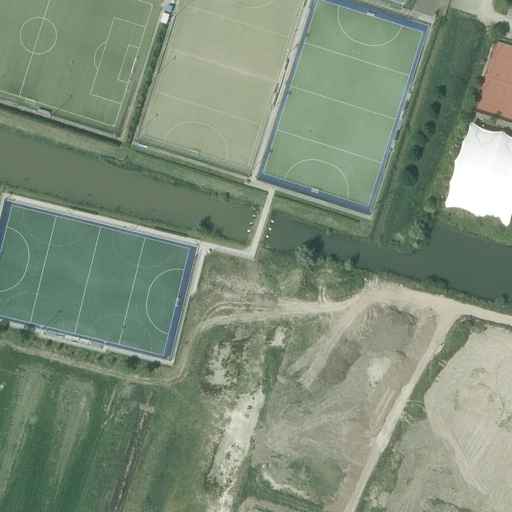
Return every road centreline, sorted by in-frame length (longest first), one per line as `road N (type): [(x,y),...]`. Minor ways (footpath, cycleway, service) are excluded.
road 1 (residential): [(346,511),(450,310)]
road 2 (residential): [(450,310),(393,296),(328,308),(264,299)]
